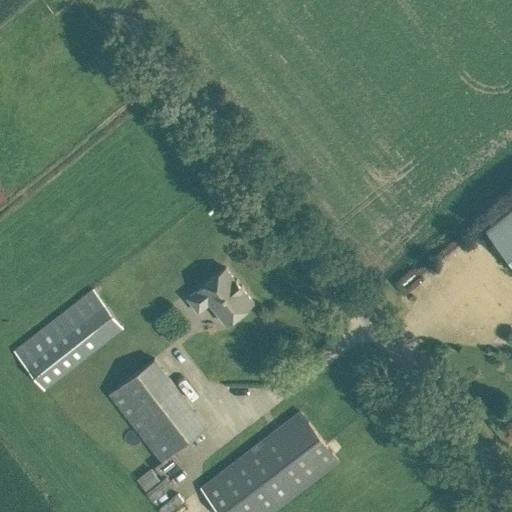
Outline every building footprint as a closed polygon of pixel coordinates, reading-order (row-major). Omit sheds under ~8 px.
[(511,205),(487,226),(511,257),(511,205)] [(199,310),(211,301),(228,323),(255,301),(243,287),(244,287),(237,278),(236,278),(226,266),(188,296),(199,310)] [(73,305),(15,350),(43,387),(101,343),(73,305)] [(155,357),(109,392),(162,460),(208,425),(155,357)] [(202,487),(221,511),(270,511),(339,459),(301,410),(202,487)]
